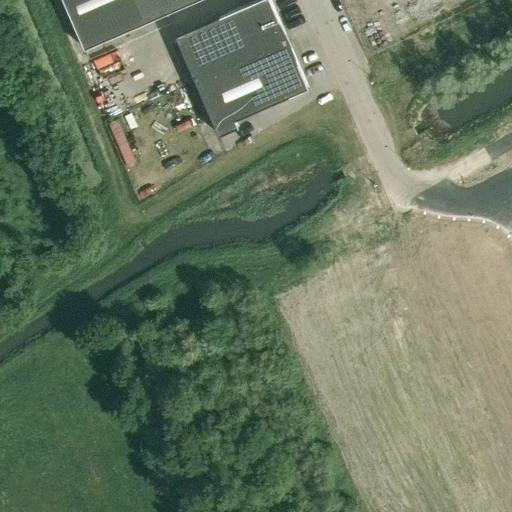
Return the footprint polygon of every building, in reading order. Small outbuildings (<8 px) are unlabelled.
[(63,0),(84,48),(196,0),(63,0)] [(255,0),(176,34),(219,135),(239,126),(236,119),(309,87),(271,0),(255,0)] [(321,53),(306,56),(310,73),(325,70),(321,53)] [(141,91),(163,73),(155,63),(133,81),(141,91)] [(445,286),(298,350),(363,497),(399,482),(391,463),(501,415),(445,286)]
